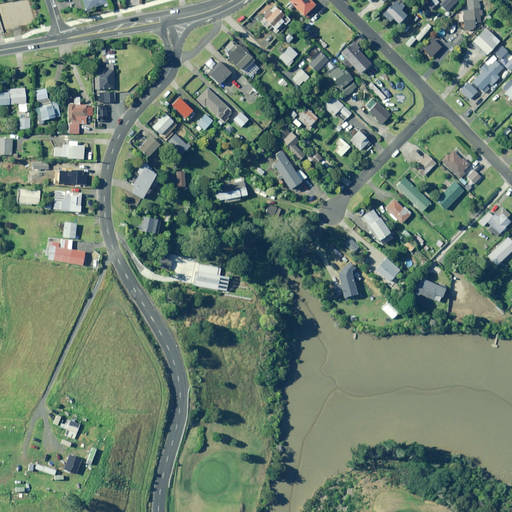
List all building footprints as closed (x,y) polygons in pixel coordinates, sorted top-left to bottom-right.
[(82,0),(86,10),(104,3),(105,6),(110,5),(108,0),(82,0)] [(315,4),(311,0),(289,0),(289,1),(303,16),(315,4)] [(442,0),(439,3),(445,11),(457,0),(442,0)] [(481,22),(479,0),(467,0),(468,10),(463,10),(464,30),(475,29),(475,23),(481,22)] [(259,13),(263,18),(260,21),(272,33),(274,31),(276,33),(283,25),(284,27),(291,20),(285,14),(284,15),(275,6),(270,1),(259,13)] [(399,5),(395,1),(382,14),(389,22),(393,18),(400,26),(409,18),(401,10),(404,6),(401,3),(399,5)] [(14,31),(11,15),(2,17),(5,33),(14,31)] [(499,41),(485,28),(471,43),(485,56),(499,41)] [(463,39),(459,35),(453,41),(457,45),(463,39)] [(236,42),(226,53),(228,55),(227,56),(250,78),(259,68),(253,62),(255,60),(236,42)] [(277,50),(282,55),(279,57),(288,66),(298,55),(292,48),(285,42),(277,50)] [(372,64),(353,42),(341,52),(360,74),(372,64)] [(329,60),(321,52),(308,64),(316,72),(329,60)] [(503,68),(495,60),(489,67),(485,63),(479,69),(482,72),(472,82),(481,90),(488,83),(491,86),(499,77),(497,75),(503,68)] [(230,72),(219,61),(207,73),(218,84),(230,72)] [(342,72),(336,64),(327,71),(345,95),(357,86),(345,69),(342,72)] [(115,92),(113,65),(106,65),(107,67),(98,68),(99,77),(94,77),(95,90),(99,90),(99,102),(118,102),(118,92),(115,92)] [(292,78),(298,85),(303,80),(304,82),(309,77),(301,69),(292,78)] [(287,83),(282,78),(278,82),(283,87),(287,83)] [(511,80),(510,79),(503,87),(506,90),(504,93),(511,101),(511,80)] [(478,92),(468,82),(460,91),(469,100),(478,92)] [(386,97),(372,83),(369,86),(383,100),(386,97)] [(0,105),(26,103),(25,88),(8,89),(8,92),(0,92),(0,105)] [(228,108),(207,88),(196,100),(204,107),(206,106),(218,118),(228,108)] [(60,116),(57,103),(50,105),(46,89),(35,91),(42,120),(60,116)] [(188,101),(181,95),(172,105),(178,110),(176,113),(182,118),(190,110),(184,105),(188,101)] [(83,104),(83,96),(68,96),(67,121),(68,121),(68,134),(78,134),(79,124),(85,124),(85,119),(90,119),(90,116),(93,116),(93,107),(90,107),(90,104),(83,104)] [(343,105),(333,96),(324,107),(334,116),(343,105)] [(390,115),(372,98),(364,107),(376,118),(375,119),(381,124),(390,115)] [(352,113),(345,106),(340,111),(348,118),(352,113)] [(107,107),(97,107),(97,121),(107,121),(107,107)] [(319,119),(308,109),(299,119),(310,129),(319,119)] [(248,119),(241,112),(233,120),(241,127),(248,119)] [(173,122),(165,114),(152,127),(160,135),(163,132),(166,134),(170,131),(167,128),(173,122)] [(213,121),(205,114),(194,127),(199,131),(202,128),(205,130),(213,121)] [(30,118),(20,118),(20,129),(30,129),(30,118)] [(369,141),(355,127),(349,133),(353,137),(350,140),(360,150),(369,141)] [(299,141),(287,128),(277,137),(299,161),(305,155),(295,145),(299,141)] [(189,147),(176,134),(167,143),(181,156),(189,147)] [(159,145),(150,136),(146,140),(143,137),(135,145),(147,157),(159,145)] [(350,147),(338,136),(335,139),(337,142),(335,144),(340,148),(336,152),(341,156),(350,147)] [(0,154),(12,155),(12,139),(0,138),(0,154)] [(84,146),(63,144),(63,148),(54,147),(53,156),(67,157),(67,158),(83,159),(84,146)] [(302,181),(282,150),(273,156),(277,162),(272,165),(279,175),(276,177),(279,183),(282,181),(288,190),(302,181)] [(322,158),(315,150),(305,160),(311,167),(322,158)] [(461,160),(453,151),(448,156),(447,154),(441,161),(459,178),(464,173),(462,171),(468,164),(462,158),(461,160)] [(435,163),(426,155),(414,168),(422,176),(435,163)] [(158,172),(142,163),(130,184),(135,187),(131,193),(142,199),(158,172)] [(17,174),(15,166),(3,171),(5,178),(17,174)] [(65,167),(58,167),(58,171),(54,170),(54,183),(85,185),(86,176),(82,176),(82,170),(65,170),(65,167)] [(481,176),(474,170),(467,177),(474,184),(481,176)] [(430,203),(404,177),(395,186),(421,212),(430,203)] [(247,195),(243,178),(235,179),(235,182),(224,185),(225,192),(216,194),(217,201),(225,199),(225,203),(240,200),(240,196),(247,195)] [(463,191),(454,181),(434,200),(444,210),(463,191)] [(39,190),(17,189),(16,203),(39,204),(39,190)] [(81,193),(55,191),(53,210),(80,212),(80,204),(75,204),(76,199),(81,200),(81,193)] [(403,208),(394,199),(385,208),(390,213),(389,215),(395,221),(397,219),(401,224),(411,213),(404,207),(403,208)] [(278,207),(269,204),(266,214),(274,217),(278,207)] [(508,213),(502,207),(493,217),(488,212),(479,222),(483,226),(487,222),(490,225),(487,228),(496,237),(510,222),(505,216),(508,213)] [(389,233),(373,209),(362,217),(378,240),(389,233)] [(158,220),(143,216),(141,224),(140,224),(138,230),(154,234),(158,220)] [(76,223),(64,222),(62,237),(74,238),(76,223)] [(511,250),(511,241),(507,237),(487,256),(496,265),(511,250)] [(357,245),(350,238),(344,244),(351,251),(357,245)] [(84,250),(71,248),(72,240),(60,239),(60,243),(49,242),(47,260),(82,264),(84,250)] [(414,248),(407,242),(404,246),(410,251),(414,248)] [(400,270),(386,257),(375,270),(392,286),(398,279),(395,275),(400,270)] [(419,261),(416,257),(410,262),(413,266),(419,261)] [(369,262),(365,258),(361,261),(365,266),(369,262)] [(343,297),(356,293),(351,272),(357,265),(351,259),(336,273),(339,282),(333,283),(336,296),(342,294),(343,297)] [(220,268),(199,264),(197,275),(194,275),(192,285),(225,291),(228,277),(219,275),(220,268)] [(445,287),(420,277),(413,294),(420,297),(421,295),(439,302),(445,287)] [(79,423),(70,420),(64,436),(74,439),(79,423)] [(96,449),(92,448),(86,463),(90,465),(96,449)] [(80,459),(69,455),(63,469),(74,474),(80,459)] [(55,470),(44,466),(42,471),(53,475),(55,470)]
